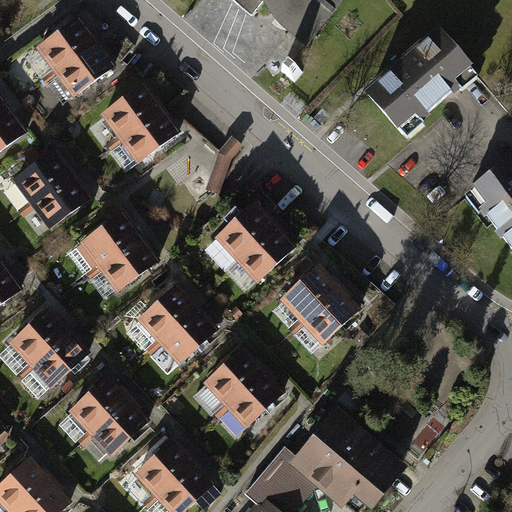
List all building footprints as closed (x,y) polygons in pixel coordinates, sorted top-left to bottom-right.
[(231,0),(254,18),(265,4),(281,28),(312,53),(346,10),(349,0),(231,0)] [(38,53),(57,78),(98,48),(80,22),(38,53)] [(439,36),(368,96),(406,142),(478,81),(439,36)] [(57,78),(76,103),(117,73),(98,48),(57,78)] [(106,122),(123,145),(164,116),(147,92),(106,122)] [(0,124),(12,117),(0,100),(0,124)] [(123,145),(140,169),(181,139),(164,116),(123,145)] [(0,124),(0,160),(28,140),(12,117),(0,124)] [(17,187),(35,211),(76,179),(57,156),(17,187)] [(511,170),(470,203),(511,256),(511,170)] [(35,211),(54,235),(94,203),(76,179),(35,211)] [(219,245),(238,266),(277,231),(257,209),(219,245)] [(81,252),(101,275),(140,241),(121,219),(81,252)] [(238,266),(258,288),(297,252),(277,231),(238,266)] [(101,275),(120,298),(159,264),(140,241),(101,275)] [(281,305),(303,328),(342,290),(320,267),(281,305)] [(0,275),(0,311),(23,296),(6,271),(0,275)] [(303,328),(325,351),(364,313),(342,290),(303,328)] [(143,328),(163,349),(199,315),(179,294),(143,328)] [(163,349),(183,370),(219,336),(199,315),(163,349)] [(13,351),(32,374),(75,341),(56,317),(13,351)] [(32,374),(51,398),(93,364),(75,341),(32,374)] [(208,392),(229,413),(266,376),(246,355),(208,392)] [(229,413),(249,434),(287,397),(266,376),(229,413)] [(74,419),(95,441),(132,407),(111,385),(74,419)] [(95,441),(116,463),(152,429),(132,407),(95,441)] [(319,419),(256,495),(277,511),(287,511),(303,493),(326,511),(355,511),(387,474),(319,419)] [(123,483),(144,505),(183,468),(163,446),(123,483)] [(0,483),(0,511),(12,511),(40,484),(20,463),(0,483)] [(144,505),(150,511),(179,511),(204,489),(183,468),(144,505)] [(12,511),(52,511),(61,504),(40,484),(12,511)]
